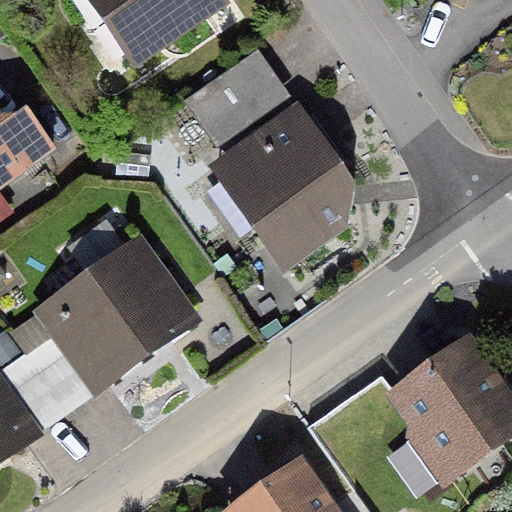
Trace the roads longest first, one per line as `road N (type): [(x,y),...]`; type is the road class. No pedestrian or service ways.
road 1 (residential): [(83,511),(481,228)]
road 2 (residential): [(481,228),(323,0)]
